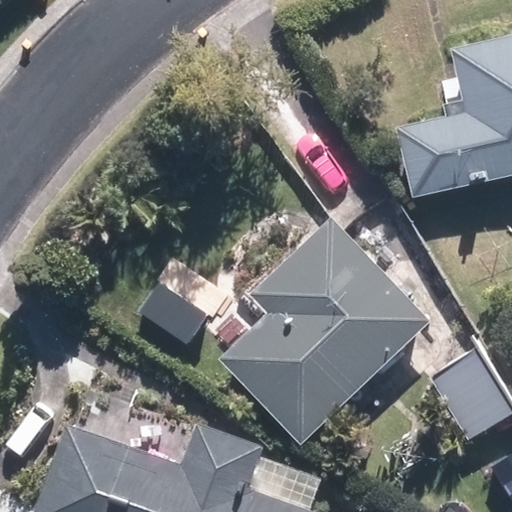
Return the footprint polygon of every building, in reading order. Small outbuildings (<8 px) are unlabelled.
[(401,122),(416,193),(511,172),(511,32),(456,44),(470,107),(401,122)] [(301,442),(430,320),(330,215),(248,292),(270,316),(223,360),(301,442)] [(186,344),(207,312),(159,282),(139,313),(186,344)] [(511,413),(511,397),(480,348),(434,378),(473,438),(511,413)] [(269,441),(201,416),(185,460),(70,420),(37,511),(335,511),(254,483),(269,441)]
